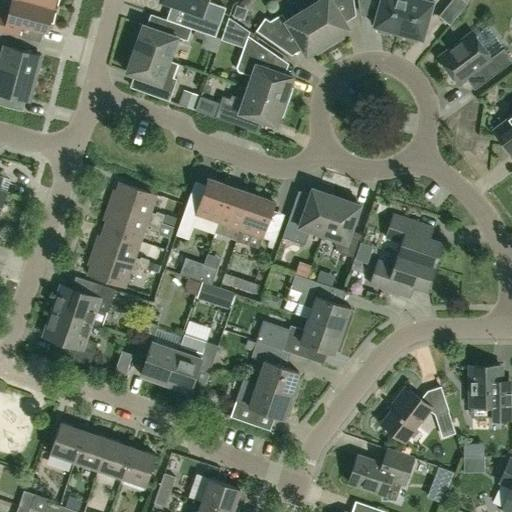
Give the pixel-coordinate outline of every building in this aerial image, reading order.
[(26,0),(0,0),(0,30),(41,41),(44,29),(48,30),(49,28),(53,29),(58,8),(26,0)] [(26,0),(58,8),(60,0),(26,0)] [(186,26),(192,28),(216,37),(226,8),(207,1),(207,0),(160,0),(192,11),(186,26)] [(319,0),(307,8),(330,46),(343,38),(341,34),(350,29),(335,5),(343,0),(319,0)] [(398,33),(407,0),(380,0),(381,0),(374,26),(377,27),(378,31),(388,34),(392,31),(398,33)] [(433,2),(426,0),(407,0),(398,33),(405,34),(406,39),(416,42),(419,39),(423,39),(433,2)] [(450,25),(467,4),(462,0),(451,0),(439,16),(450,25)] [(317,54),(330,46),(307,8),(286,21),(282,14),(270,21),(265,18),(256,31),(279,47),(288,34),(292,32),(307,56),(315,50),(317,54)] [(192,28),(186,26),(169,20),(165,32),(144,25),(135,48),(178,64),(178,63),(169,60),(178,37),(187,41),(192,28)] [(38,53),(41,41),(0,30),(0,57),(1,57),(0,61),(0,67),(36,77),(42,54),(38,53)] [(491,58),(473,34),(440,58),(458,83),(480,67),(489,79),(511,62),(511,59),(504,49),(491,58)] [(248,88),(288,102),(293,88),(289,87),(293,77),(269,69),(275,54),(248,35),(236,67),(238,71),(252,76),(248,88)] [(173,77),(178,64),(135,48),(127,72),(151,81),(147,93),(169,101),(177,79),(173,77)] [(0,67),(0,104),(3,106),(7,94),(30,100),(36,77),(0,67)] [(283,117),(288,102),(248,88),(244,99),(231,95),(230,99),(223,96),(215,117),(241,127),(245,115),(275,126),(279,116),(283,117)] [(511,114),(493,128),(511,152),(511,151),(511,114)] [(218,222),(231,186),(209,179),(200,203),(189,199),(177,235),(188,239),(197,215),(218,222)] [(162,222),(165,214),(156,211),(155,213),(151,212),(156,195),(120,182),(117,190),(114,189),(109,204),(162,222)] [(231,186),(218,222),(215,232),(236,240),(252,194),(231,186)] [(323,235),(336,197),(330,194),(329,190),(319,186),(315,189),(312,188),(303,215),(291,211),(282,237),(304,245),(310,230),(323,235)] [(236,240),(259,247),(275,202),(252,194),(236,240)] [(336,197),(323,235),(334,239),(333,241),(338,252),(355,258),(363,235),(351,231),(360,205),(357,204),(356,199),(346,196),(342,199),(336,197)] [(139,240),(145,223),(151,225),(151,227),(159,230),(162,222),(109,204),(104,219),(107,220),(104,228),(139,240)] [(432,265),(440,242),(430,239),(434,227),(393,214),(386,236),(402,241),(398,253),(432,265)] [(162,222),(159,230),(158,233),(169,237),(173,226),(162,222)] [(134,254),(139,240),(104,228),(101,236),(98,235),(93,250),(147,268),(159,272),(161,264),(150,261),(150,260),(141,257),(140,259),(135,258),(136,255),(134,254)] [(144,277),(147,268),(93,250),(88,265),(91,266),(88,274),(125,286),(131,269),(136,271),(135,274),(144,277)] [(415,284),(425,287),(432,265),(398,253),(394,265),(378,259),(370,282),(411,296),(415,284)] [(211,283),(217,268),(204,263),(199,279),(211,283)] [(308,317),(342,328),(344,323),(347,324),(352,310),(348,309),(350,305),(326,297),(331,285),(296,273),(291,288),(302,291),(298,302),(312,307),(308,317)] [(53,310),(90,323),(103,327),(116,289),(93,282),(88,294),(61,285),(53,310)] [(85,338),(90,323),(53,310),(44,335),(57,340),(53,352),(67,357),(90,365),(97,343),(85,338)] [(340,334),(342,328),(308,317),(304,329),(290,324),(289,329),(263,320),(256,340),(279,348),(274,363),(285,366),(290,352),(305,357),(310,343),(334,351),(335,348),(339,349),(344,335),(340,334)] [(166,384),(178,349),(153,340),(158,325),(147,321),(138,348),(149,352),(141,375),(166,384)] [(178,349),(166,384),(190,392),(198,369),(210,373),(219,346),(207,342),(184,335),(180,349),(178,349)] [(298,371),(285,366),(274,363),(279,348),(256,340),(251,356),(264,360),(257,382),(291,393),(293,388),(296,389),(301,376),(297,375),(298,371)] [(511,379),(501,380),(501,365),(469,366),(469,405),(471,405),(470,417),(495,417),(511,416),(511,379)] [(291,393),(257,382),(244,377),(231,415),(253,423),(258,408),(283,417),(284,413),(288,414),(293,401),(289,400),(291,393)] [(448,410),(440,386),(426,391),(420,399),(404,387),(394,401),(396,402),(380,423),(404,442),(428,410),(436,415),(448,410)] [(36,405),(21,411),(26,423),(41,416),(36,405)] [(422,430),(434,438),(443,425),(431,417),(422,430)] [(75,460),(86,430),(61,421),(51,452),(75,460)] [(99,468),(109,438),(86,430),(75,460),(99,468)] [(415,446),(430,452),(435,439),(420,433),(415,446)] [(122,477),(133,446),(109,438),(99,468),(122,477)] [(463,443),(463,456),(484,456),(484,443),(463,443)] [(133,446),(122,477),(147,485),(157,455),(133,446)] [(405,484),(414,457),(386,448),(381,463),(357,455),(348,482),(383,493),(381,499),(396,500),(402,483),(405,484)] [(511,511),(511,453),(500,481),(511,485),(511,486),(503,508),(505,509),(503,511),(511,511)] [(473,472),(489,470),(488,456),(472,458),(473,472)] [(453,473),(440,468),(436,477),(450,482),(453,473)] [(160,487),(171,491),(176,476),(165,472),(160,487)] [(202,502),(233,511),(241,488),(211,477),(202,502)] [(166,506),(171,491),(160,487),(155,501),(166,506)] [(19,505),(31,509),(31,507),(35,496),(36,494),(24,490),(19,505)] [(40,511),(61,511),(64,506),(49,500),(35,496),(31,507),(31,509),(40,511)] [(232,511),(233,511),(202,502),(198,511),(232,511)]
